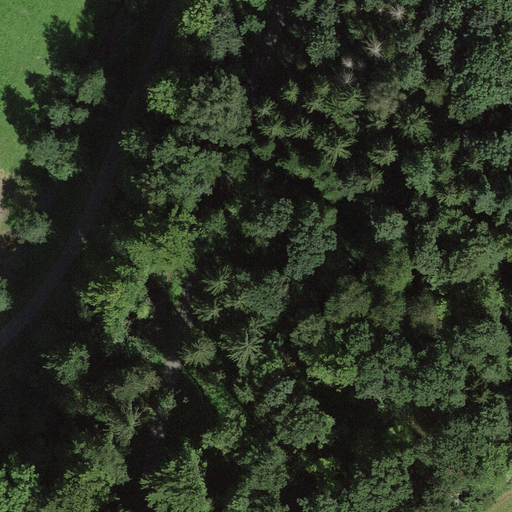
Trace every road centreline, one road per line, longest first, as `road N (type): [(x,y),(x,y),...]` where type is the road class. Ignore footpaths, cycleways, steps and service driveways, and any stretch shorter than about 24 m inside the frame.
road 1 (residential): [(286,0),(258,62),(198,262),(138,511)]
road 2 (track): [(0,334),(39,298),(92,203),(175,0)]
